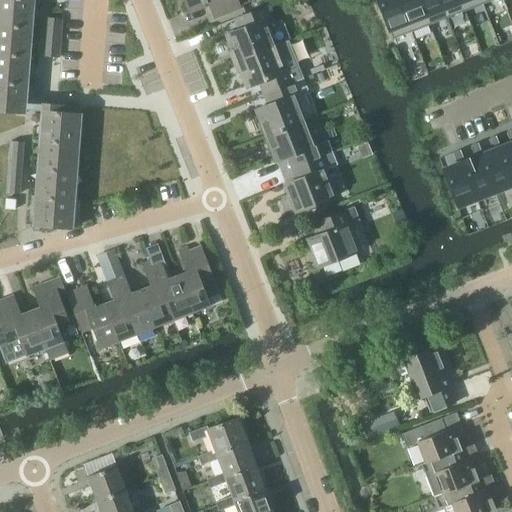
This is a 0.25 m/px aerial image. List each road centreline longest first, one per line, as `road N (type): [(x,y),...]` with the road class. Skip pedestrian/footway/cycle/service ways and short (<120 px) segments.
road 1 (residential): [(30,469),(278,371)]
road 2 (residential): [(134,0),(215,210)]
road 3 (residential): [(0,273),(215,210)]
road 4 (residential): [(278,371),(473,296)]
road 5 (residential): [(511,460),(496,419),(510,399),(473,296)]
road 6 (residential): [(215,210),(278,371)]
road 7 (residential): [(330,511),(278,371)]
